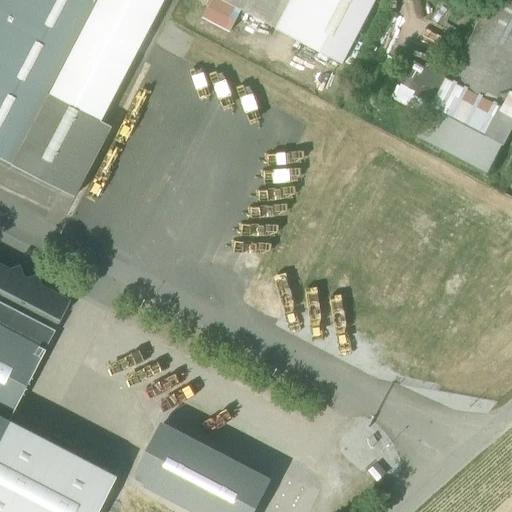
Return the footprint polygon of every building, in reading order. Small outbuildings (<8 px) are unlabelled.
[(0,0),(0,157),(61,189),(71,170),(98,118),(102,120),(165,0),(0,0)] [(231,32),(242,11),(220,0),(213,0),(204,18),(231,32)] [(220,0),(242,11),(278,30),(293,0),(220,0)] [(376,0),(293,0),(278,30),(343,64),(376,0)] [(511,0),(491,0),(449,82),(502,110),(511,90),(511,0)] [(428,118),(447,81),(417,66),(398,102),(428,118)] [(488,173),(511,127),(511,114),(502,110),(449,82),(447,81),(428,118),(418,137),(488,173)] [(511,90),(502,110),(511,114),(511,90)] [(71,170),(86,178),(113,126),(102,120),(98,118),(71,170)] [(86,178),(71,170),(61,189),(76,197),(86,178)] [(0,328),(42,350),(68,301),(39,286),(36,276),(26,279),(21,277),(18,267),(8,270),(0,265),(0,328)] [(0,431),(5,421),(42,350),(0,328),(0,431)] [(93,511),(112,477),(5,421),(0,431),(0,511),(93,511)] [(133,479),(196,511),(255,511),(272,480),(162,422),(133,479)]
